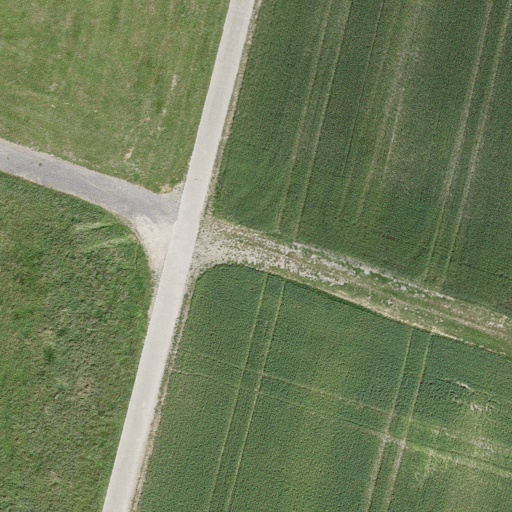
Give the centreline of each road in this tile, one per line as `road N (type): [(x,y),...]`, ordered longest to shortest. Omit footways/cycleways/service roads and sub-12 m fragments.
road 1 (track): [(0,152),(511,330)]
road 2 (residential): [(120,511),(242,0)]
